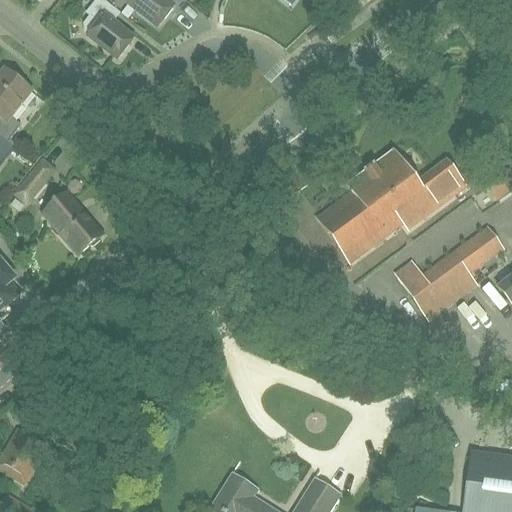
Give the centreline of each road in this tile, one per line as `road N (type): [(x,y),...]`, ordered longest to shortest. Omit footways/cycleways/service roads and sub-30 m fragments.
road 1 (secondary): [(0,379),(314,103)]
road 2 (residential): [(314,103),(264,62),(231,49),(204,54),(145,89),(102,94),(0,16)]
road 3 (track): [(51,511),(135,304)]
road 4 (secondary): [(314,103),(434,0)]
